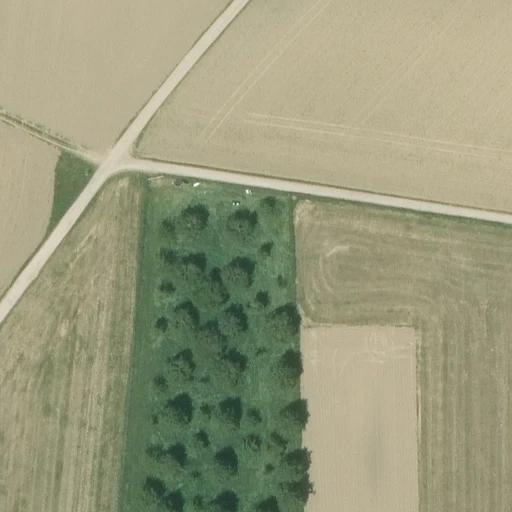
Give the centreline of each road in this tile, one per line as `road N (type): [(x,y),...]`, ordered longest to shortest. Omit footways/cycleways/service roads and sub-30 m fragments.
road 1 (track): [(511,220),(110,163)]
road 2 (track): [(110,163),(242,0)]
road 3 (track): [(0,311),(110,163)]
